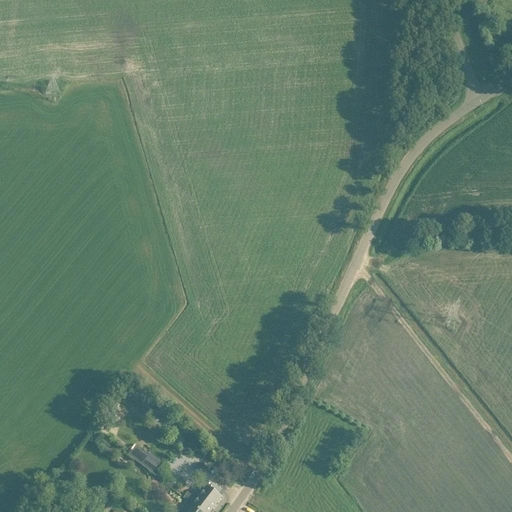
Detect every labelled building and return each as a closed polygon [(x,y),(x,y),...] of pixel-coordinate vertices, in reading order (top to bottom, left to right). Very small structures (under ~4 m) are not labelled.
[(141,408),(155,419),(162,411),(139,392),(135,397),(145,404),(141,408)] [(116,403),(110,411),(113,413),(120,405),(116,403)] [(162,468),(163,467),(139,448),(131,458),(175,492),(182,483),(162,468)] [(183,498),(186,501),(200,511),(211,511),(222,499),(208,488),(203,493),(196,488),(191,495),(187,492),(183,498)] [(200,511),(186,501),(177,511),(200,511)]
